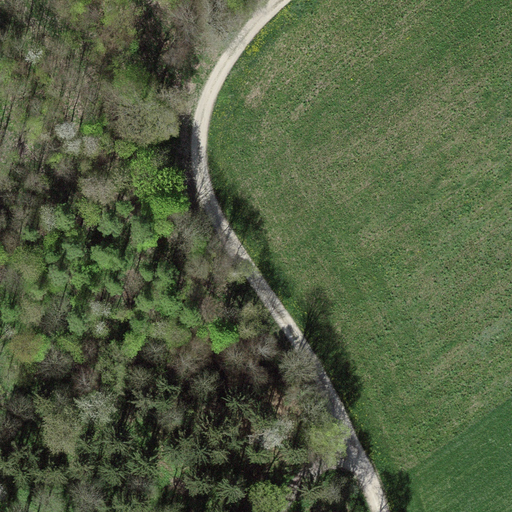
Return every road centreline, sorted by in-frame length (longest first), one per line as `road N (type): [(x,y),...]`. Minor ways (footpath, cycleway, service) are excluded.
road 1 (track): [(292,0),(254,40),(228,89),(215,141),(221,196),(237,242),(296,323),(349,419)]
road 2 (track): [(267,511),(349,419)]
